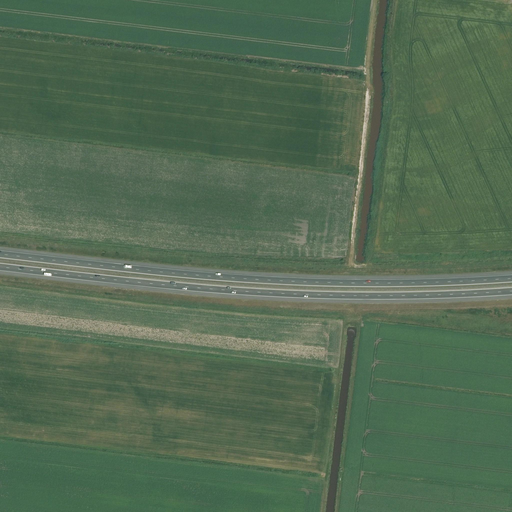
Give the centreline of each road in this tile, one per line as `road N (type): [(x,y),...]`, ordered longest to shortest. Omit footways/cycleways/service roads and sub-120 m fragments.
road 1 (motorway): [(511,278),(341,283),(0,254)]
road 2 (motorway): [(0,267),(283,293),(511,291)]
